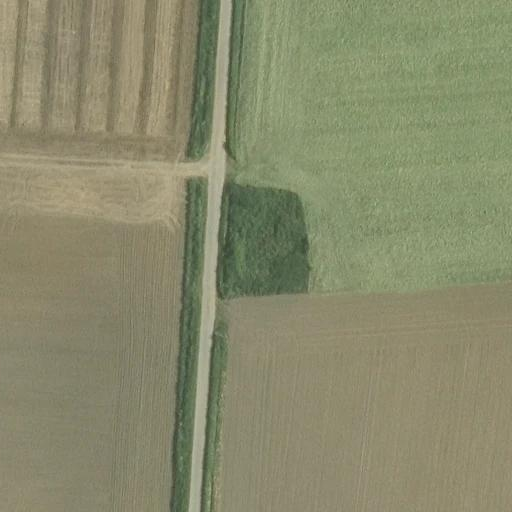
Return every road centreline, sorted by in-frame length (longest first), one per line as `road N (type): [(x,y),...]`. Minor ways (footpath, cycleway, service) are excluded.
road 1 (unclassified): [(226,0),(193,511)]
road 2 (track): [(215,171),(0,158)]
